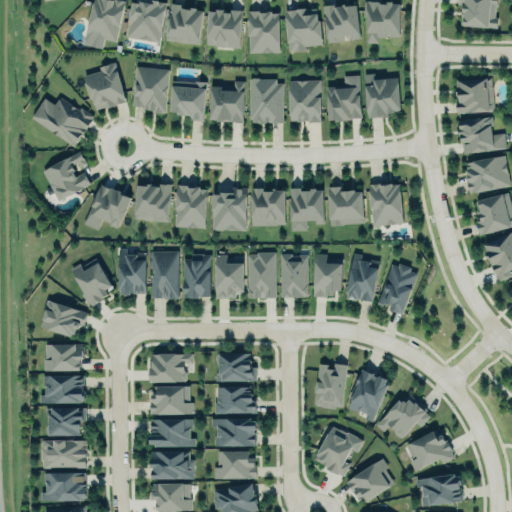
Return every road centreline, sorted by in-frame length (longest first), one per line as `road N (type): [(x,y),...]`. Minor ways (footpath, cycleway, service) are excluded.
road 1 (residential): [(511,343),(469,290),(438,209),(422,92),(421,0)]
road 2 (residential): [(448,373),(394,343),(337,330),(113,324)]
road 3 (residential): [(104,146),(286,151),(426,138)]
road 4 (residential): [(288,327),(285,459),(289,490),(304,511)]
road 5 (residential): [(113,324),(115,511)]
road 6 (residential): [(496,511),(490,440),(448,373)]
